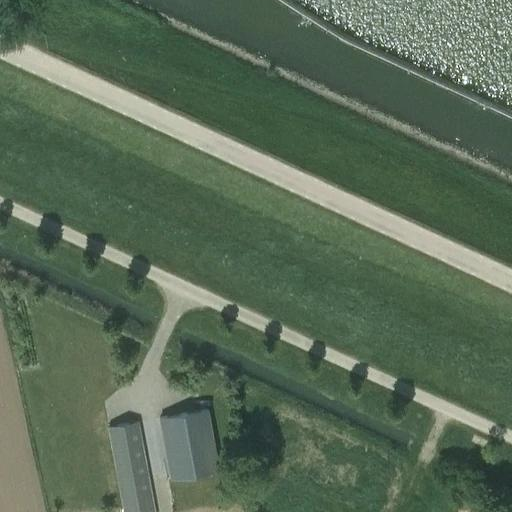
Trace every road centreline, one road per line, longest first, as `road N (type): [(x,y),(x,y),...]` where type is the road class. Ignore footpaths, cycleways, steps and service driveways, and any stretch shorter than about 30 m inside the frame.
road 1 (unclassified): [(511,283),(0,45)]
road 2 (unclassified): [(511,437),(0,209)]
